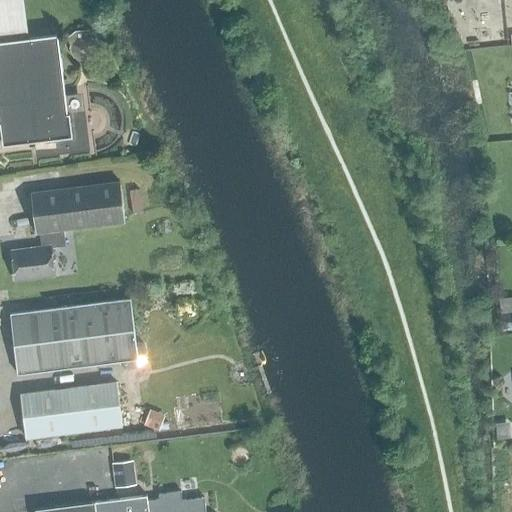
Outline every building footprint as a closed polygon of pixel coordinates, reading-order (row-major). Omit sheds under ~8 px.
[(0,0),(0,125),(3,145),(33,141),(35,157),(90,151),(81,93),(65,96),(57,35),(28,38),(22,0),(0,0)] [(92,58),(96,48),(88,30),(75,32),(67,38),(70,46),(69,48),(73,58),(83,62),(92,58)] [(41,249),(11,253),(15,279),(54,274),(50,248),(65,246),(63,230),(124,222),(123,216),(119,182),(30,194),(35,234),(39,233),(41,249)] [(135,342),(130,299),(88,304),(10,314),(17,375),(96,365),(114,363),(120,362),(120,366),(125,369),(138,368),(145,359),(144,345),(139,342),(135,342)] [(511,299),(498,301),(499,318),(511,316),(511,299)] [(19,395),(25,438),(122,426),(116,383),(19,395)] [(508,424),(495,425),(497,441),(509,440),(508,424)] [(112,464),(114,488),(136,486),(133,461),(112,464)] [(205,511),(203,498),(181,500),(180,492),(158,495),(158,500),(147,501),(146,496),(115,500),(34,510),(34,511),(205,511)]
